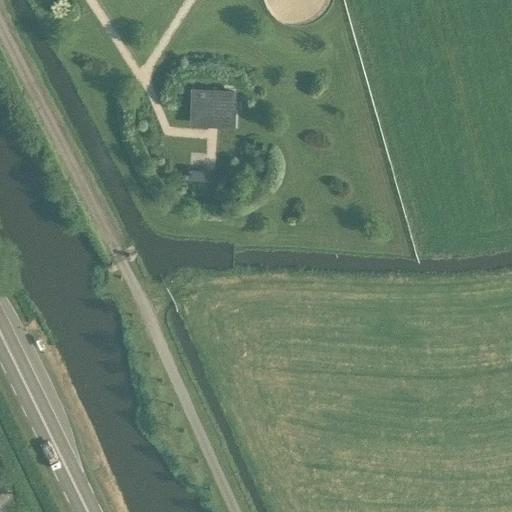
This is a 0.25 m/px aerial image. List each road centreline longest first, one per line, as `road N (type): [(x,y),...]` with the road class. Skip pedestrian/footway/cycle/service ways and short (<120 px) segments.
road 1 (unclassified): [(229,511),(120,268)]
road 2 (primary): [(84,511),(0,340)]
